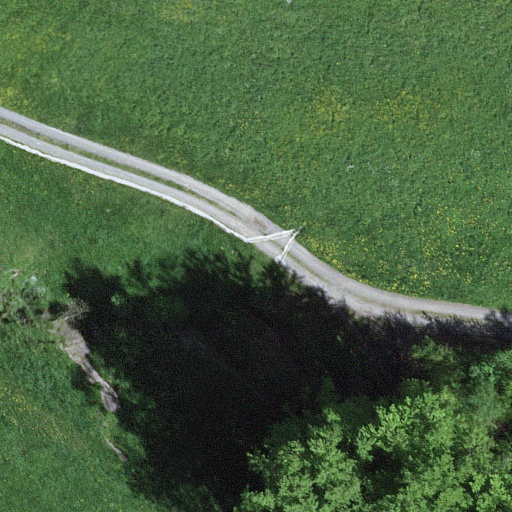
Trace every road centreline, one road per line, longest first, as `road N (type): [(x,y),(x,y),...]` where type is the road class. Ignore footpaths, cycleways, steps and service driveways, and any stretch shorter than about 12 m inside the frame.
road 1 (track): [(411,306),(327,288),(232,205),(0,117)]
road 2 (track): [(511,384),(411,306)]
